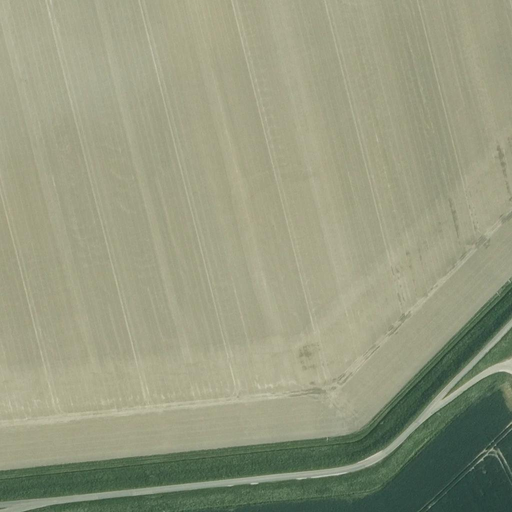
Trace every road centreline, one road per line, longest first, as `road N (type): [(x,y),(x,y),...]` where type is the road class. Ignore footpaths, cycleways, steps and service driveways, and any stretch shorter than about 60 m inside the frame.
road 1 (unclassified): [(36,504),(355,468),(415,425)]
road 2 (unclassified): [(415,425),(511,324)]
